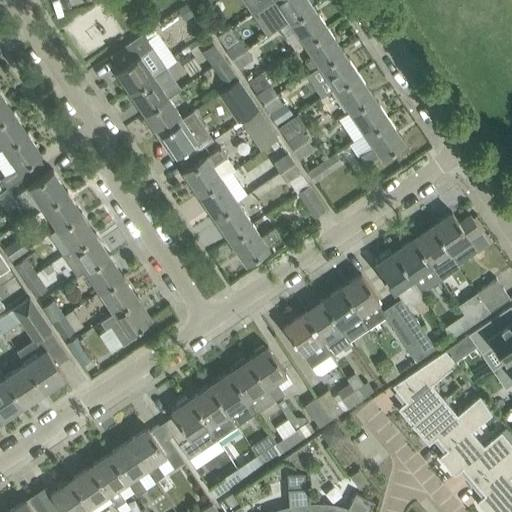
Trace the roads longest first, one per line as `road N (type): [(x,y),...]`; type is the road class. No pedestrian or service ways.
road 1 (residential): [(18,0),(107,142),(102,164),(207,322)]
road 2 (residential): [(207,322),(460,152)]
road 3 (residential): [(0,462),(207,322)]
road 4 (residential): [(460,152),(359,0)]
